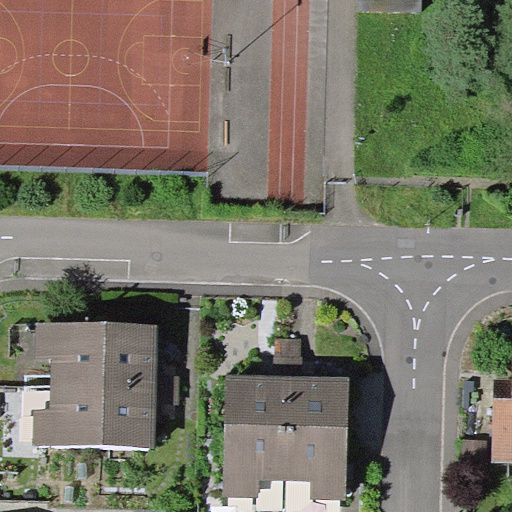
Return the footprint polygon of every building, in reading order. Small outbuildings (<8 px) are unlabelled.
[(52,355),(51,386),(157,388),(159,325),(38,322),(37,355),(52,355)] [(276,339),(275,375),(287,375),(301,376),(301,338),(276,339)] [(258,481),(285,481),(287,375),(275,375),(226,374),(224,497),(258,497),(258,481)] [(301,376),(287,375),(285,481),(311,482),(310,499),(346,500),(349,377),(301,376)] [(511,380),(495,380),(494,397),(511,398),(511,380)] [(157,388),(51,386),(50,410),(34,410),(33,445),(156,448),(157,388)] [(511,398),(494,397),(494,463),(511,462),(511,398)]
